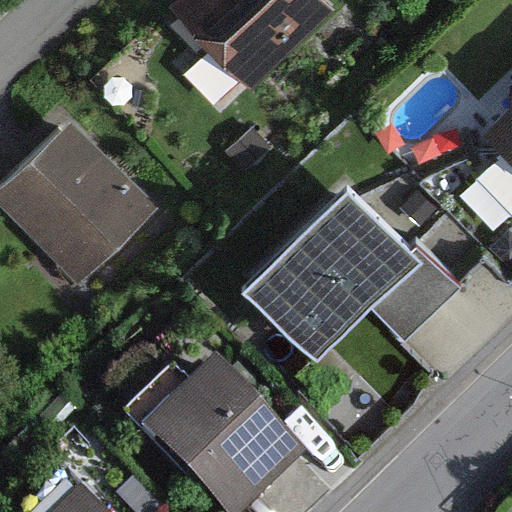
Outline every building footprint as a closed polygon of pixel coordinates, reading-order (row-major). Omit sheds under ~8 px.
[(340,0),(185,0),(260,77),(340,0)] [(212,38),(186,62),(214,92),(240,67),(212,38)] [(85,105),(0,179),(0,182),(82,276),(169,201),(85,105)] [(511,107),(495,123),(511,140),(511,107)] [(273,144),(258,123),(233,142),(249,162),(273,144)] [(398,341),(446,292),(337,185),(241,282),(320,360),(368,312),(398,341)] [(196,511),(230,511),(288,460),(211,375),(135,444),(196,511)]
